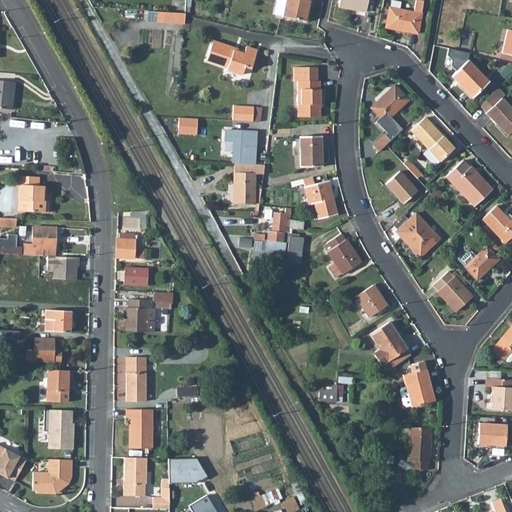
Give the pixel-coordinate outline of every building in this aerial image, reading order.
[(174,0),(174,11),(185,12),(185,0),(174,0)] [(275,0),(273,14),(281,15),(284,0),(275,0)] [(281,16),(308,21),(311,9),(308,8),(310,1),(312,1),(312,0),(284,0),(281,15),(281,16)] [(339,0),(338,6),(365,11),(367,0),(339,0)] [(389,7),(385,27),(417,33),(423,1),(417,0),(415,0),(413,12),(399,9),(389,7)] [(400,2),(391,0),(390,0),(389,7),(399,9),(400,2)] [(156,11),(156,22),(184,24),(184,13),(156,11)] [(511,30),(507,29),(501,53),(511,55),(511,30)] [(212,40),(205,61),(226,68),(226,70),(241,75),(244,67),(250,69),(256,49),(246,46),(244,50),(244,53),(234,50),(235,47),(212,40)] [(471,97),(488,82),(468,60),(470,54),(448,48),(446,55),(452,60),(452,65),(457,71),(451,76),(471,97)] [(293,67),(293,81),(297,81),(297,89),(300,89),(300,103),(297,103),(297,117),(320,116),(320,100),(324,100),(324,89),(319,89),(319,81),(317,81),(317,67),(293,67)] [(0,108),(11,109),(14,82),(0,80),(0,108)] [(384,122),(408,100),(394,85),(370,107),(384,122)] [(485,113),(484,113),(506,137),(511,130),(511,111),(500,99),(504,96),(497,89),(494,92),(479,105),(485,113)] [(232,121),(242,121),(243,106),(233,106),(232,121)] [(242,121),(252,122),(253,107),(243,106),(242,121)] [(198,134),(199,117),(179,117),(178,133),(198,134)] [(424,117),(410,130),(427,148),(439,161),(453,148),(424,117)] [(231,163),(233,163),(254,164),(256,131),(224,130),(224,141),(232,142),(231,163)] [(379,151),(385,145),(390,140),(385,134),(373,145),(379,151)] [(299,136),(300,166),(321,166),(320,136),(299,136)] [(439,161),(427,148),(422,153),(434,166),(439,161)] [(402,163),(416,178),(421,174),(407,159),(402,163)] [(462,160),(445,176),(452,183),(454,181),(468,195),(465,197),(473,206),(492,189),(484,180),(483,181),(475,173),(476,172),(470,166),(469,167),(462,160)] [(233,163),(233,204),(254,204),(254,174),(254,164),(233,163)] [(264,165),(254,164),(254,174),(263,174),(264,165)] [(399,171),(385,183),(402,203),(416,190),(399,171)] [(484,180),(476,172),(475,173),(483,181),(484,180)] [(26,200),(25,211),(47,212),(48,200),(44,200),(45,186),(38,185),(38,176),(18,175),(17,185),(20,185),(19,199),(26,200)] [(302,179),(308,204),(314,203),(318,219),(336,214),(327,180),(313,184),(312,176),(302,179)] [(454,181),(452,183),(465,197),(468,195),(454,181)] [(495,206),(482,219),(504,242),(511,234),(511,218),(510,221),(505,216),(495,206)] [(268,230),(267,240),(282,242),(283,232),(288,232),(288,228),(290,208),(285,208),(285,213),(274,212),(272,231),(268,230)] [(415,212),(395,231),(407,244),(409,242),(421,255),(439,238),(415,212)] [(15,218),(0,217),(0,225),(15,226),(15,218)] [(290,220),(289,228),(302,230),(303,222),(290,220)] [(23,243),(23,254),(33,254),(54,255),(55,227),(32,226),(31,243),(23,243)] [(0,253),(19,254),(20,247),(15,246),(16,234),(6,233),(6,238),(0,237),(0,253)] [(116,238),(115,256),(132,258),(134,240),(132,240),(132,239),(133,235),(133,234),(119,233),(118,239),(116,238)] [(340,233),(327,242),(327,243),(323,245),(335,262),(342,273),(342,274),(360,262),(340,233)] [(287,236),(286,249),(301,250),(302,237),(287,236)] [(254,241),(251,266),(270,268),(271,255),(284,256),(286,242),(282,242),(267,240),(266,240),(265,242),(254,241)] [(407,244),(419,257),(421,255),(409,242),(407,244)] [(476,279),(498,259),(486,246),(475,256),(468,249),(457,259),(464,266),(476,279)] [(143,248),(136,248),(135,258),(142,259),(143,248)] [(286,249),(285,263),(299,264),(301,250),(286,249)] [(52,286),(52,294),(71,295),(72,268),(63,268),(64,256),(54,255),(33,254),(33,256),(35,257),(35,262),(53,262),(53,267),(47,266),(46,268),(46,276),(47,277),(52,278),(52,286)] [(330,266),(337,276),(342,273),(335,262),(330,266)] [(125,267),(124,284),(146,286),(147,268),(125,267)] [(448,271),(432,285),(456,311),(472,297),(462,287),(451,274),(448,271)] [(466,284),(454,271),(451,274),(462,287),(466,284)] [(368,317),(386,305),(372,284),(354,296),(368,317)] [(153,292),(153,301),(156,301),(171,302),(171,293),(153,292)] [(126,307),(125,331),(153,332),(154,308),(147,307),(148,299),(128,298),(128,307),(126,307)] [(45,310),(44,330),(69,332),(70,311),(45,310)] [(405,348),(405,349),(398,339),(399,338),(388,321),(369,334),(379,348),(387,361),(380,365),(385,372),(410,355),(405,348)] [(503,358),(504,358),(510,350),(511,351),(511,324),(491,348),(493,350),(500,356),(503,358)] [(0,345),(5,346),(5,338),(18,339),(18,331),(0,330),(0,345)] [(26,349),(26,361),(60,362),(61,350),(53,350),(53,338),(33,338),(33,349),(26,349)] [(387,361),(379,348),(374,351),(373,354),(380,365),(387,361)] [(410,405),(411,406),(434,400),(425,369),(423,361),(411,364),(413,372),(402,375),(405,387),(410,405)] [(126,364),(126,401),(145,401),(145,364),(126,364)] [(47,370),(46,401),(68,402),(68,390),(67,390),(67,380),(72,380),(72,370),(47,370)] [(491,387),(490,409),(511,410),(511,406),(511,379),(486,378),(485,386),(491,387)] [(318,389),(318,401),(336,401),(336,385),(331,385),(331,390),(318,389)] [(177,387),(177,396),(196,396),(196,386),(177,387)] [(410,405),(405,387),(401,388),(399,390),(403,405),(405,406),(410,405)] [(125,409),(125,418),(130,418),(130,426),(132,428),(132,431),(129,431),(129,447),(151,448),(151,409),(125,409)] [(71,423),(71,410),(44,410),(43,431),(48,431),(48,448),(72,449),(73,423),(71,423)] [(478,423),(477,444),(505,446),(506,425),(478,423)] [(413,461),(412,469),(426,470),(427,462),(428,462),(430,426),(409,428),(407,461),(413,461)] [(0,446),(0,474),(6,478),(7,477),(14,481),(27,459),(19,454),(18,456),(0,446)] [(123,480),(123,495),(144,495),(144,483),(145,483),(146,457),(124,457),(124,480),(123,480)] [(32,472),(32,490),(36,490),(35,492),(55,493),(55,490),(58,487),(60,489),(68,483),(71,476),(71,460),(49,459),(48,473),(32,472)] [(152,496),(152,508),(169,509),(168,487),(161,487),(160,497),(152,496)] [(276,487),(252,495),(256,508),(280,501),(276,487)] [(289,511),(303,511),(297,495),(284,500),(289,511)] [(504,511),(500,499),(491,502),(494,511),(504,511)]
